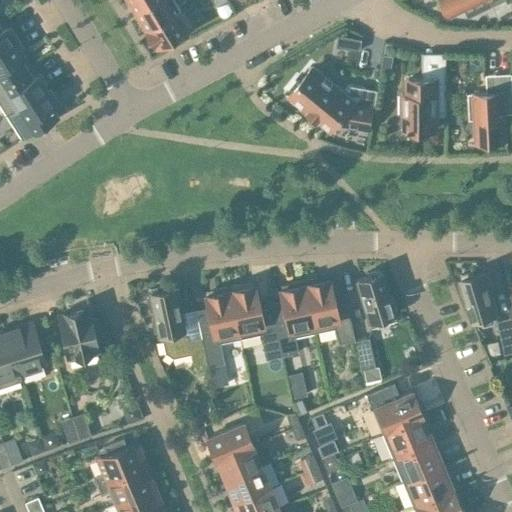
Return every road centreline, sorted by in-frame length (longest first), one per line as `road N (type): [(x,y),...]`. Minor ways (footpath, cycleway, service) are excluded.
road 1 (residential): [(0,302),(156,265),(401,247)]
road 2 (residential): [(511,511),(401,247)]
road 3 (residential): [(338,0),(129,109)]
road 4 (residential): [(511,38),(441,38),(380,20),(360,0)]
road 5 (residential): [(129,109),(0,196)]
road 6 (residential): [(65,0),(129,109)]
